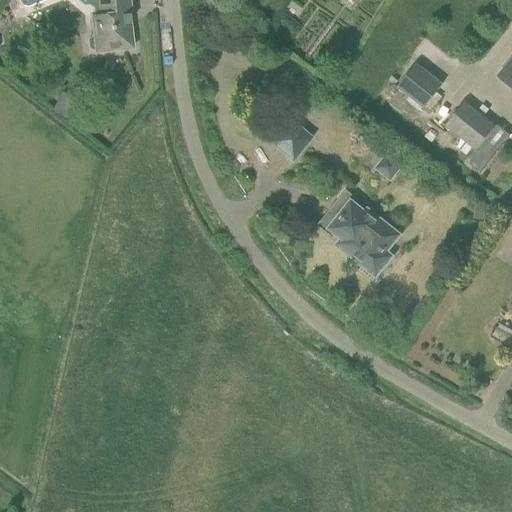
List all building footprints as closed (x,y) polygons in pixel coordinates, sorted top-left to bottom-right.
[(94,0),(95,10),(95,14),(90,15),(92,37),(87,40),(88,50),(93,53),(132,48),(128,12),(130,12),(128,0),(94,0)] [(497,76),(511,88),(511,57),(502,69),(497,76)] [(444,83),(417,62),(398,87),(424,108),(444,83)] [(75,100),(61,92),(51,111),(65,118),(75,100)] [(445,126),(477,150),(496,125),(464,101),(445,126)] [(271,144),(288,159),(288,160),(292,163),(313,138),(287,117),(266,142),(270,145),(271,144)] [(404,164),(388,151),(374,167),(391,181),(404,164)] [(382,257),(395,241),(401,233),(367,207),(364,211),(356,205),(360,200),(346,189),(329,210),(316,225),(330,236),(333,232),(344,241),(339,247),(367,269),(378,254),(382,257)]
